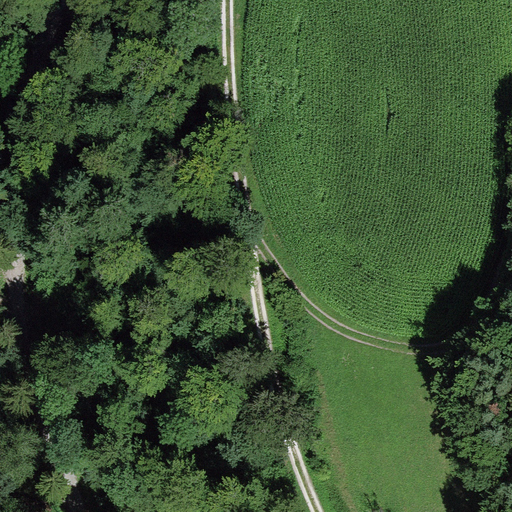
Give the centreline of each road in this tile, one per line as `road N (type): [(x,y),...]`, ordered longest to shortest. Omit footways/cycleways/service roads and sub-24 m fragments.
road 1 (track): [(58,0),(14,240),(56,433),(87,511)]
road 2 (track): [(315,511),(283,421),(249,267),(234,117),(235,0)]
